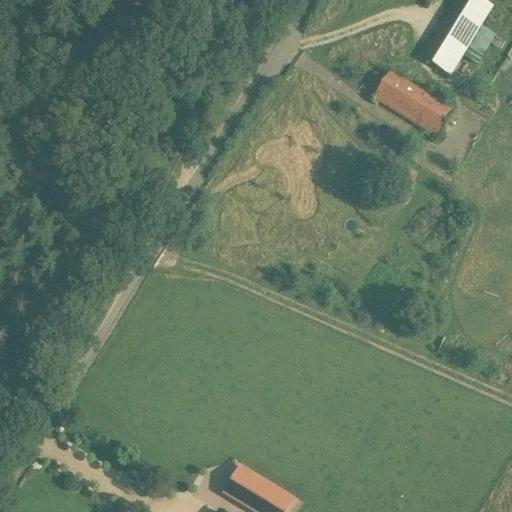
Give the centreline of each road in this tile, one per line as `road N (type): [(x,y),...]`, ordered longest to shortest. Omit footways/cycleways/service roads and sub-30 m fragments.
road 1 (unclassified): [(0,506),(313,0)]
road 2 (track): [(0,137),(154,136)]
road 3 (unknown): [(154,136),(199,0)]
